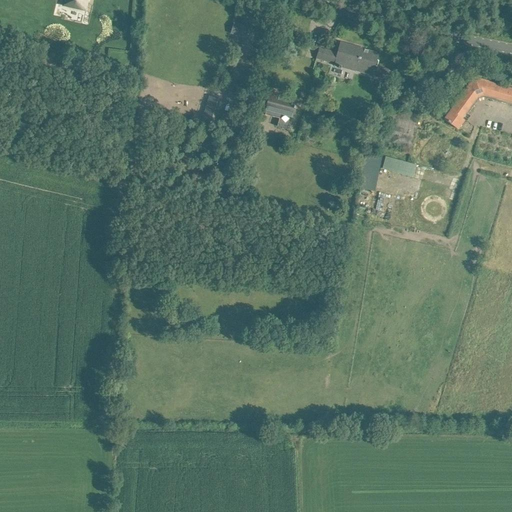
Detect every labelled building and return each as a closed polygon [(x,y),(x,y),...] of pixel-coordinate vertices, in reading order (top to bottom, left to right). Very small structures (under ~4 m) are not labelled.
[(88,0),(64,0),(63,6),(87,11),(88,0)] [(234,23),(231,34),(246,38),(249,27),(234,23)] [(342,55),(319,48),(315,60),(348,70),(349,66),(373,73),(386,77),(388,70),(375,66),(378,54),(341,43),(340,44),(344,45),(342,55)] [(445,119),(445,120),(457,129),(458,128),(457,128),(464,118),(479,99),(483,98),(511,105),(511,90),(488,84),(488,82),(474,78),(465,90),(467,91),(445,120),(445,119)] [(228,121),(235,97),(219,92),(213,117),(228,121)] [(296,102),(270,96),(265,115),(291,122),(295,107),(296,102)]
